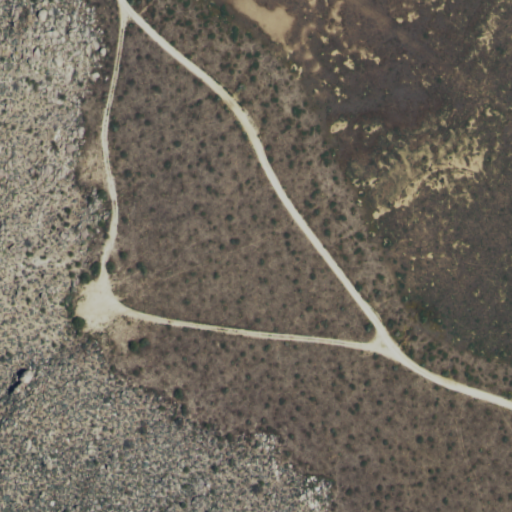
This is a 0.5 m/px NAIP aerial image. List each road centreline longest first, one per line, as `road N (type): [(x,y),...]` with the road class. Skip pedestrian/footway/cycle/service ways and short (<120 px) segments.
road 1 (track): [(396,356),(368,345),(112,308),(101,288),(113,212),(101,134),(123,3)]
road 2 (track): [(511,401),(449,383),(396,356),(272,182),(243,118),(120,0)]
